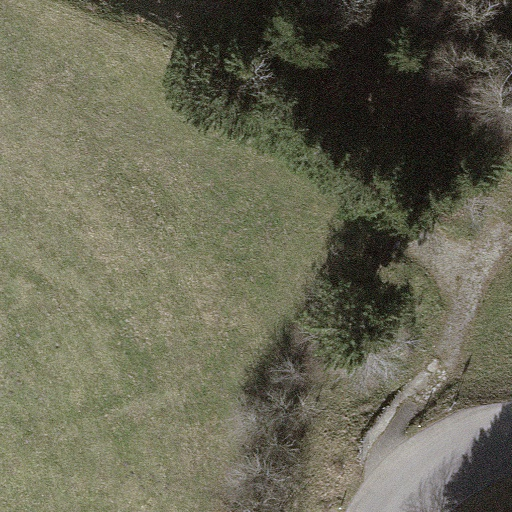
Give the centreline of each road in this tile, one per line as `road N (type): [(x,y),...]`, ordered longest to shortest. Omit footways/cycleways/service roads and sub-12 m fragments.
road 1 (track): [(347,511),(386,412),(442,348),(478,257),(511,239)]
road 2 (tertiary): [(398,511),(435,480),(511,449)]
